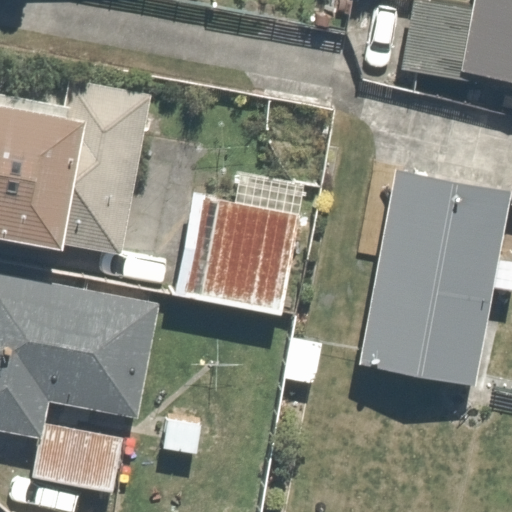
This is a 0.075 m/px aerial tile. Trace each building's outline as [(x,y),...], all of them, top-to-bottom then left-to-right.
[(511,0),(467,0),(451,68),(511,82),(511,0)] [(53,108),(0,97),(0,232),(120,254),(150,89),(60,73),(53,108)] [(505,189),(388,166),(350,355),(467,378),(505,189)] [(176,182),(161,289),(278,305),(292,198),(176,182)] [(154,300),(0,270),(0,421),(33,428),(39,400),(131,418),(154,300)]
